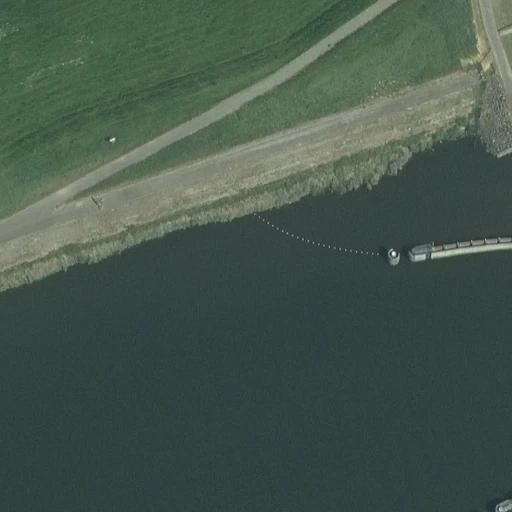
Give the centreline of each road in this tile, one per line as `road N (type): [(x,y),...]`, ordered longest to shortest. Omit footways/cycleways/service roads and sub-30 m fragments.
road 1 (unclassified): [(0,236),(476,75)]
road 2 (unclassified): [(391,0),(267,87),(0,232)]
